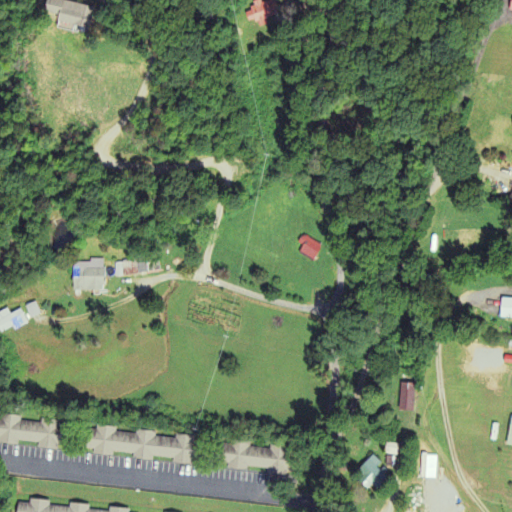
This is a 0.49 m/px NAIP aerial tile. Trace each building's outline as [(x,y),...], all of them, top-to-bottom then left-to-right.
[(58,0),(47,0),(45,14),(58,17),(56,24),(90,31),(95,8),(58,0)] [(248,21),(278,21),(278,1),(248,1),(248,21)] [(286,210),(274,203),(260,228),(271,234),(286,210)] [(314,262),(323,246),(303,236),(295,252),(314,262)] [(73,291),(105,291),(105,260),(73,260),(73,291)] [(511,321),(511,299),(501,300),(500,321),(511,321)] [(0,330),(2,335),(27,321),(20,309),(10,314),(7,308),(0,311),(0,330)] [(401,411),(415,411),(415,384),(401,384),(401,411)] [(0,416),(0,444),(69,449),(70,426),(61,425),(62,421),(0,416)] [(203,465),(205,442),(195,441),(196,437),(85,427),(83,454),(203,465)] [(220,439),(217,465),(288,476),(292,452),(250,445),(250,444),(220,439)] [(366,492),(387,478),(375,459),(354,472),(366,492)] [(17,511),(129,511),(130,510),(18,501),(17,511)]
